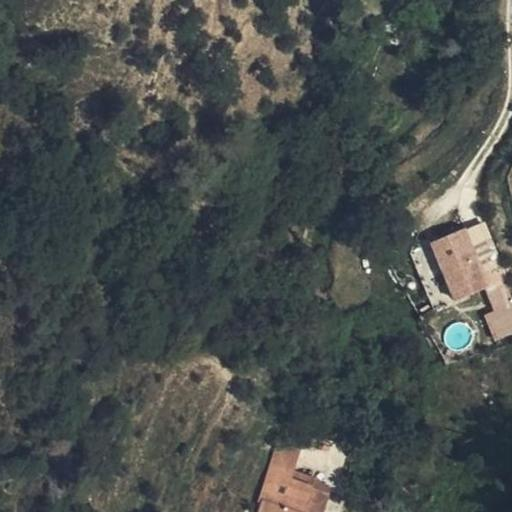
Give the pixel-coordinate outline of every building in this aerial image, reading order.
[(482,289),(465,226),(436,234),(453,296),(482,289)] [(274,453),(265,481),(284,487),(286,481),(293,459),(274,453)] [(284,487),(265,481),(259,502),(262,503),(259,511),(303,511),(309,495),(284,487)] [(286,481),(284,487),(309,495),(310,488),(286,481)] [(309,495),(303,511),(319,511),(323,500),(309,495)]
